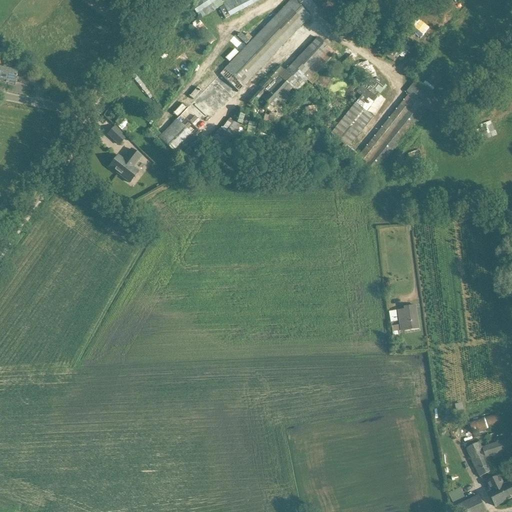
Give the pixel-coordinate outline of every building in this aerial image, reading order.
[(293,0),(290,0),(156,142),(174,159),(310,16),(293,0)] [(212,11),(208,5),(216,0),(190,0),(189,1),(200,19),(212,11)] [(229,16),(260,0),(227,0),(222,3),(229,16)] [(490,0),(490,1),(499,8),(505,0),(490,0)] [(275,75),(279,79),(261,97),(277,113),(296,93),(303,100),(308,94),(302,88),(308,81),(312,85),(338,57),(318,38),(285,72),(281,69),(275,75)] [(18,69),(0,65),(0,81),(15,85),(18,69)] [(374,66),(359,69),(361,79),(376,76),(374,66)] [(426,82),(434,88),(442,78),(434,72),(426,82)] [(360,155),(349,146),(344,153),(373,177),(428,109),(432,112),(440,103),(433,98),(434,96),(415,81),(407,92),(409,94),(360,155)] [(332,133),(349,146),(373,117),(357,103),(332,133)] [(270,113),(269,116),(265,115),(263,123),(274,125),(276,114),(270,113)] [(230,138),(219,130),(210,142),(221,150),(230,138)] [(182,154),(189,159),(192,156),(189,153),(191,150),(188,148),(182,154)] [(118,156),(109,167),(129,183),(138,171),(133,167),(141,157),(131,149),(124,158),(125,159),(124,160),(118,156)] [(401,331),(409,329),(419,328),(416,308),(398,311),(401,331)] [(389,312),(391,323),(398,321),(396,310),(389,312)] [(393,339),(400,338),(399,326),(392,327),(393,339)] [(501,425),(498,413),(469,422),(473,433),(501,425)] [(479,442),(466,448),(480,477),(493,471),(486,457),(501,452),(511,449),(511,438),(482,448),(479,442)] [(496,507),(511,498),(511,480),(504,485),(500,475),(495,478),(496,479),(485,485),(496,507)] [(485,511),(486,511),(482,502),(479,497),(456,508),(457,511),(485,511)]
